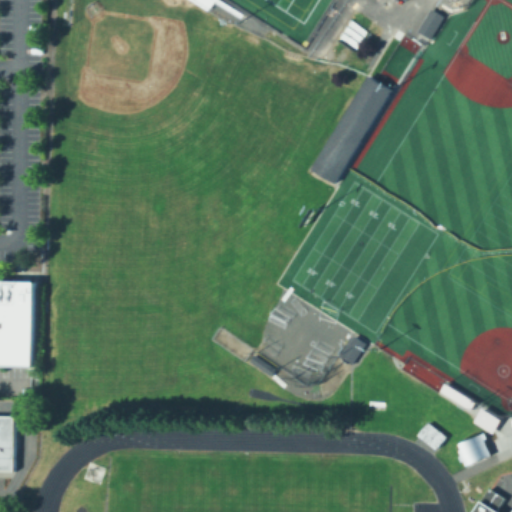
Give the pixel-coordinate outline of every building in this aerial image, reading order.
[(416,29),(430,7),(442,14),(428,36),(416,29)] [(368,73),(373,77),(390,87),(391,88),(333,180),(310,166),(368,73)] [(0,363),(0,279),(35,280),(33,364),(0,363)] [(364,342),(350,362),(338,354),(352,334),(364,342)] [(248,360),(253,353),(274,367),(269,374),(248,360)] [(439,389),(447,395),(469,408),(475,400),(445,381),(439,389)] [(473,420),(491,432),(500,418),(481,407),(473,420)] [(0,413),(15,414),(14,469),(0,468),(0,413)] [(427,420),(445,435),(435,447),(417,433),(427,420)] [(483,432),(486,437),(483,439),(490,453),(466,464),(464,459),(461,460),(458,455),(461,454),(459,449),(462,448),(460,443),(483,432)] [(496,509),(494,511),(472,511),(489,487),(492,489),(504,497),(499,505),(496,509)]
